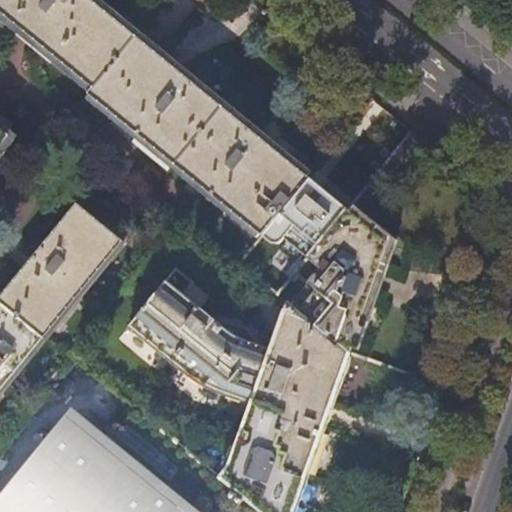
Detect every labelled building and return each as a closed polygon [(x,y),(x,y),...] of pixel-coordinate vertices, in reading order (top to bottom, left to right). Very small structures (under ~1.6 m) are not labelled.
[(94,0),(0,0),(0,8),(95,88),(138,36),(94,0)] [(152,48),(138,36),(95,88),(90,94),(262,235),(309,177),(289,161),(219,103),(156,51),(152,48)] [(0,125),(0,160),(17,140),(0,125)] [(313,251),(348,208),(334,196),(319,183),(284,226),(293,234),(282,247),(292,255),(302,242),(313,251)] [(78,204),(0,297),(46,335),(123,242),(78,204)] [(368,225),(348,208),(313,251),(308,257),(322,268),(321,273),(314,273),(289,303),(350,353),(364,313),(380,269),(390,243),(368,225)] [(332,404),(350,353),(289,303),(285,300),(269,348),(252,342),(223,323),(186,293),(194,283),(177,269),(132,326),(153,342),(184,365),(188,368),(192,371),(197,374),(201,377),(206,380),(211,383),(217,386),(219,387),(223,389),(227,391),(231,392),(236,394),(240,396),(243,397),(247,398),(250,399),(252,399),(233,457),(221,478),(263,511),(293,511),(296,508),(316,449),(325,425),(328,415),(332,404)] [(280,274),(269,287),(277,294),(288,280),(280,274)] [(0,390),(46,335),(0,297),(0,390)] [(0,507),(0,511),(263,511),(221,478),(126,400),(97,436),(73,417),(0,507)]
